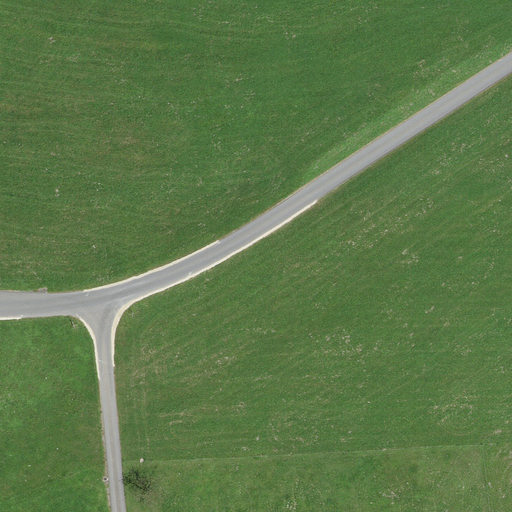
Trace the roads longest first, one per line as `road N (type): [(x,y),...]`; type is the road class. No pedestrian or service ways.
road 1 (unclassified): [(97,303),(210,259),(511,62)]
road 2 (unclassified): [(97,303),(119,511)]
